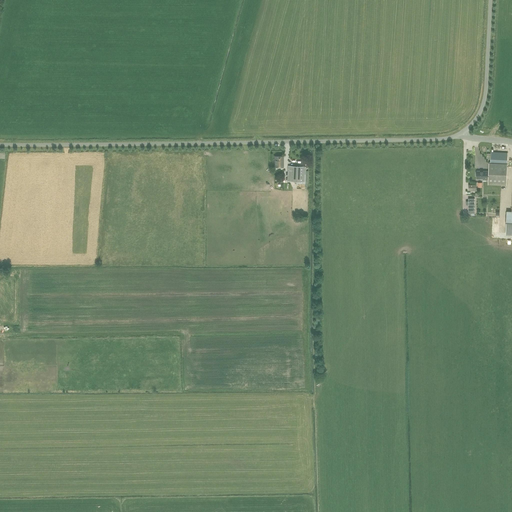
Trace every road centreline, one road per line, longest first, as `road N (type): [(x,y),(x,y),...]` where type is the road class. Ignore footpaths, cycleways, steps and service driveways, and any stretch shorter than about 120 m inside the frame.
road 1 (unclassified): [(451,137),(0,143)]
road 2 (unclassified): [(451,137),(474,124),(487,96),(491,0)]
